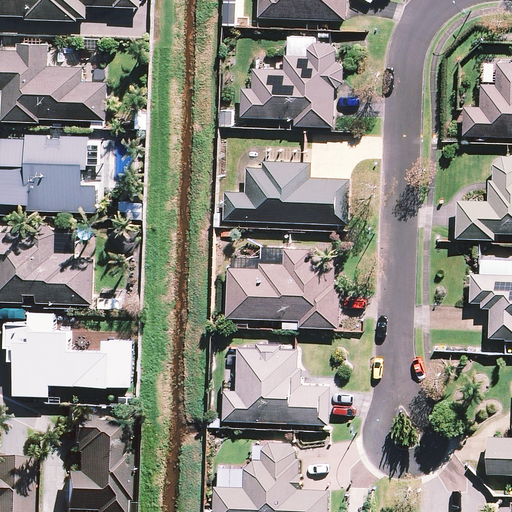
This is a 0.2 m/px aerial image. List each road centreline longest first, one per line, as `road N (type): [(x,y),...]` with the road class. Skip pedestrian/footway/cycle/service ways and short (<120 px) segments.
road 1 (residential): [(399,361),(405,58),(416,30),(443,0)]
road 2 (residential): [(399,361),(434,421),(438,444),(433,459),(416,468),(398,465),(384,453),(389,407)]
